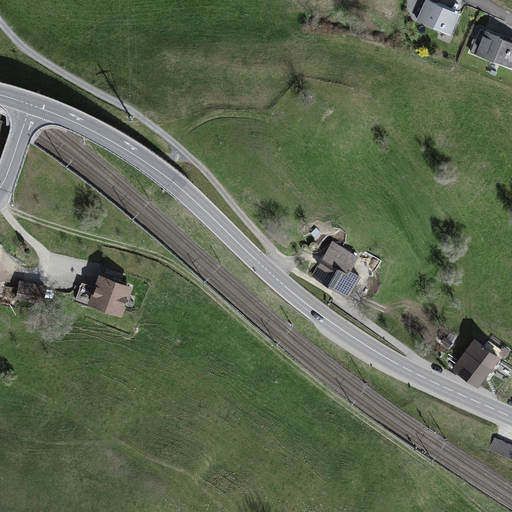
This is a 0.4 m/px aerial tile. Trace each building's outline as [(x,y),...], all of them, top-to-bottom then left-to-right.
[(460,15),(428,0),(425,0),(416,20),(451,35),(460,15)] [(511,41),(480,28),(470,52),(511,69),(511,41)] [(313,278),(348,298),(360,279),(350,273),(358,259),(334,244),(313,278)] [(133,286),(99,275),(89,306),(123,317),(133,286)] [(35,290),(20,285),(15,302),(31,306),(35,290)] [(473,341),(463,355),(489,373),(499,359),(473,341)] [(463,355),(453,369),(479,387),(489,373),(463,355)] [(511,460),(511,448),(494,440),(489,450),(511,461),(511,460)]
